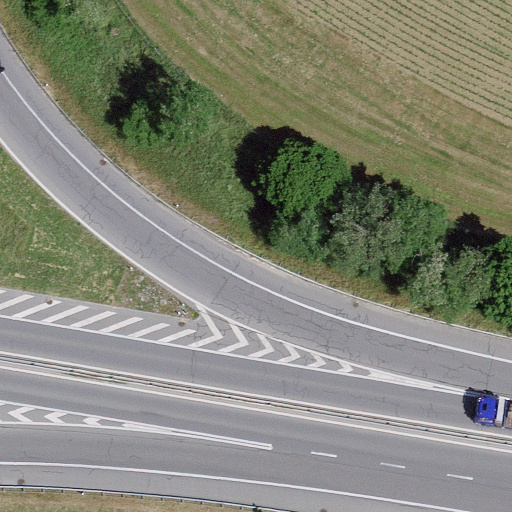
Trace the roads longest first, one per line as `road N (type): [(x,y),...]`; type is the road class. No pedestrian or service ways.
road 1 (motorway): [(505,399),(289,322),(189,271),(116,219),(0,97)]
road 2 (motorway): [(505,399),(0,331)]
road 3 (motorway): [(0,391),(270,446)]
road 4 (motorway): [(0,443),(270,446)]
road 5 (motorway): [(270,446),(511,484)]
